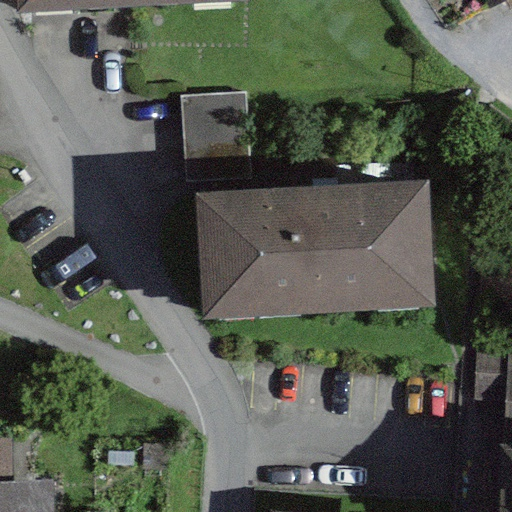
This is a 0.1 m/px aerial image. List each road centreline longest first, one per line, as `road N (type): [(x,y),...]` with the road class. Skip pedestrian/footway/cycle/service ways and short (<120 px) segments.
road 1 (residential): [(222,511),(225,428),(215,385),(76,188),(32,109),(0,25)]
road 2 (track): [(411,0),(435,35),(511,99)]
